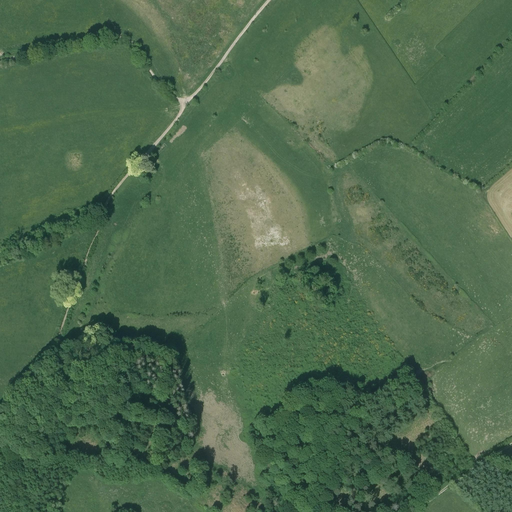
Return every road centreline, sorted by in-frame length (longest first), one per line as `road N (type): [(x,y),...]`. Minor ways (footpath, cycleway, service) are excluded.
road 1 (track): [(23,511),(2,410),(54,348),(104,204)]
road 2 (track): [(184,103),(124,38),(0,60)]
road 3 (track): [(184,103),(269,0)]
road 4 (track): [(104,204),(184,103)]
